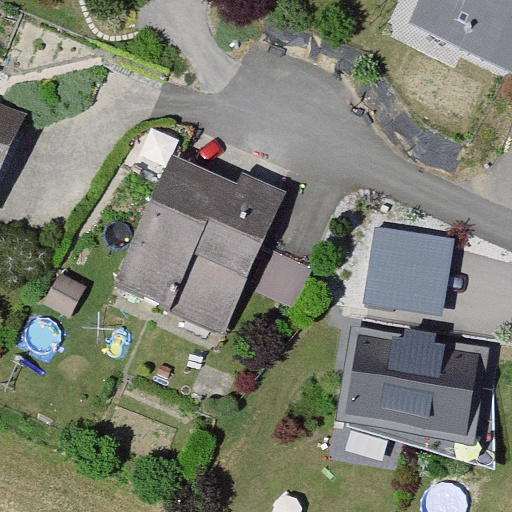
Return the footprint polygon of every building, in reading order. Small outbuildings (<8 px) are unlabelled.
[(511,0),(423,0),(413,22),(511,69),(511,0)] [(0,156),(17,113),(0,106),(0,156)] [(176,159),(119,285),(222,332),(244,285),(261,246),(285,195),(243,176),(238,187),(176,159)] [(451,243),(377,233),(367,302),(440,313),(451,243)] [(313,267),(261,246),(244,285),(297,307),(313,267)] [(70,317),(86,287),(62,274),(46,304),(70,317)] [(487,351),(355,329),(340,419),(473,440),(487,351)]
